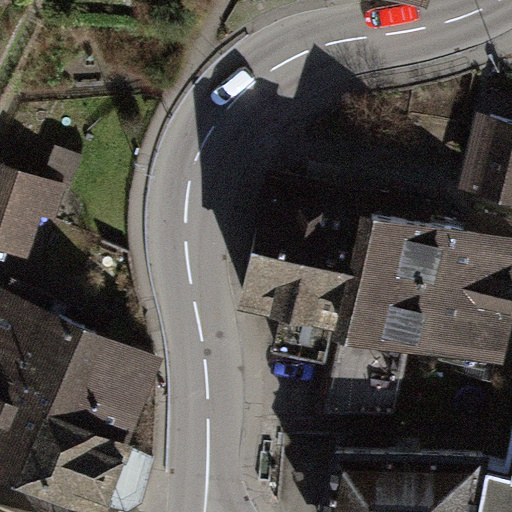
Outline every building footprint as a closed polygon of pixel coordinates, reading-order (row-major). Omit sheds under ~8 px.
[(328,0),(363,11),(366,0),(328,0)] [(366,0),(363,11),(426,14),(430,0),(366,0)] [(511,137),(484,130),(465,206),(511,217),(511,137)] [(0,173),(0,264),(110,301),(123,264),(52,240),(67,196),(0,173)] [(511,229),(267,177),(239,297),(267,301),(257,345),(298,353),(306,321),(323,325),(317,362),(334,364),(318,429),(397,433),(410,370),(483,384),(511,263),(511,229)] [(0,314),(0,484),(72,511),(103,511),(125,461),(41,431),(72,345),(0,314)] [(41,431),(125,461),(156,375),(72,345),(41,431)] [(475,503),(472,511),(511,511),(511,413),(500,458),(484,458),(475,503)] [(472,511),(475,503),(484,458),(486,450),(329,440),(314,511),(472,511)]
